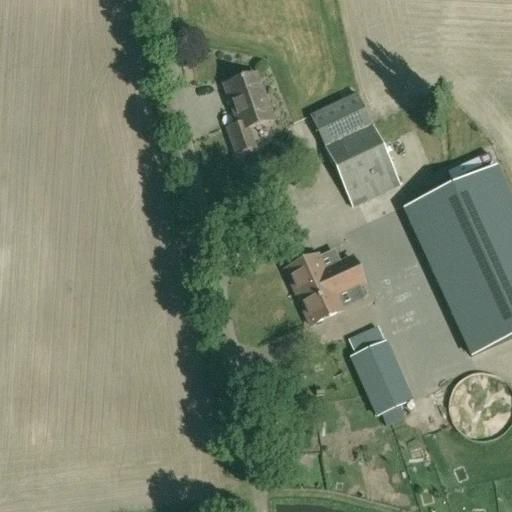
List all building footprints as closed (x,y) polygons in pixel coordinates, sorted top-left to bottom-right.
[(247,131),(271,122),(254,76),(224,87),(238,127),(227,131),(236,156),(254,150),(247,131)] [(358,95),(310,117),(352,208),(400,186),(358,95)] [(511,207),(495,170),(404,212),(471,358),(511,339),(511,207)] [(309,327),(342,312),(335,298),(362,286),(350,260),(324,272),(318,259),(285,274),(309,327)] [(347,342),(355,358),(352,360),(378,417),(411,402),(385,345),(384,345),(377,329),(347,342)] [(449,401),(449,409),(450,420),(452,425),(455,430),(461,436),(466,439),(470,442),(476,443),(482,444),(487,443),(493,442),(498,440),(503,437),(507,433),(511,429),(511,426),(511,391),(505,383),(502,381),(496,378),(489,376),(478,375),(459,384),(458,385),(453,391),(451,396),(449,401)]
